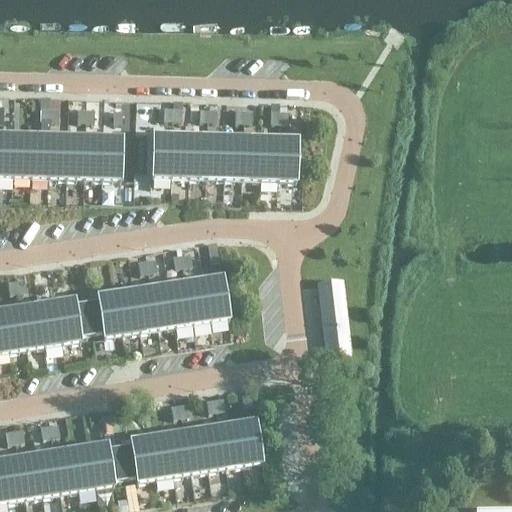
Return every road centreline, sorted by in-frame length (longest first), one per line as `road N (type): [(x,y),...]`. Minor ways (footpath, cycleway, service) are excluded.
road 1 (residential): [(284,230),(310,228),(338,208),(355,126),(341,97),(322,90),(0,82)]
road 2 (residential): [(302,364),(0,414)]
road 3 (residential): [(0,263),(212,229),(284,230)]
road 4 (residential): [(314,511),(302,364)]
road 5 (residential): [(284,230),(302,364)]
